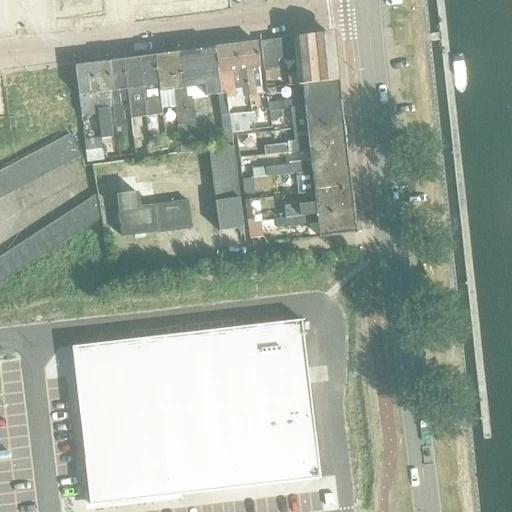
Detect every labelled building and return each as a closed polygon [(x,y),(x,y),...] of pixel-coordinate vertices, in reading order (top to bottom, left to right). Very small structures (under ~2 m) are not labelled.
[(95,0),(56,0),(58,15),(97,10),(95,0)] [(298,65),(338,60),(336,39),(328,33),(275,40),(262,42),(265,69),(276,68),(275,59),(297,57),(298,65)] [(258,42),(237,45),(244,96),(250,95),(251,97),(256,96),(255,88),(261,87),(259,69),(261,69),(258,42)] [(222,94),(227,93),(228,98),(244,96),(237,45),(216,48),(222,94)] [(232,143),(230,128),(229,115),(227,98),(228,98),(227,93),(222,94),(216,48),(179,53),(190,142),(196,141),(190,88),(207,86),(208,96),(215,95),(216,102),(218,102),(223,144),(232,143)] [(182,156),(192,155),(190,142),(179,53),(154,56),(160,109),(177,107),(180,125),(179,126),(182,156)] [(160,109),(154,56),(139,58),(143,89),(146,117),(161,115),(160,109)] [(125,60),(128,91),(130,104),(132,119),(146,117),(143,89),(139,58),(125,60)] [(125,60),(109,63),(113,93),(115,108),(116,124),(124,123),(122,105),(130,104),(128,91),(125,60)] [(288,86),(305,84),(340,80),(338,60),(298,65),(299,74),(287,75),(288,86)] [(99,115),(102,139),(103,140),(114,139),(110,108),(115,108),(113,93),(109,63),(93,65),(99,115)] [(82,117),(99,115),(93,65),(76,67),(82,117)] [(290,109),(343,103),(340,80),(305,84),(306,96),(295,97),(295,100),(267,102),(268,111),(269,111),(280,110),(282,109),(290,109)] [(309,129),(345,125),(343,103),(290,109),(292,130),(309,128),(309,129)] [(280,115),(280,110),(269,111),(270,121),(275,121),(280,115)] [(229,115),(230,128),(232,128),(232,132),(248,130),(248,122),(254,122),(253,112),(229,115)] [(267,156),(311,151),(310,150),(347,146),(345,125),(309,129),(310,140),(289,142),(290,144),(266,146),(267,156)] [(0,171),(0,199),(81,157),(70,135),(0,171)] [(103,140),(102,139),(85,141),(88,162),(105,160),(103,140)] [(350,168),(347,146),(310,150),(311,151),(312,160),(291,162),(291,164),(265,167),(251,168),(252,178),(288,174),(288,175),(350,168)] [(234,147),(221,149),(210,150),(220,232),(244,229),(234,147)] [(350,168),(296,174),(299,195),(314,194),(352,189),(350,168)] [(288,219),(354,211),(352,189),(314,194),(315,203),(285,206),(285,218),(285,219),(288,219)] [(157,233),(193,228),(189,201),(141,208),(139,193),(119,196),(121,211),(119,211),(123,236),(157,232),(157,233)] [(0,284),(103,218),(99,194),(0,258),(0,284)] [(243,200),(245,215),(259,214),(257,198),(243,200)] [(285,219),(285,218),(260,221),(259,214),(245,215),(248,238),(262,236),(261,231),(289,226),(317,223),(318,238),(357,233),(354,211),(288,219),(285,219)] [(186,334),(71,347),(78,411),(84,460),(88,494),(90,505),(181,495),(245,487),(319,479),(314,433),(308,385),(301,320),(186,334)]
